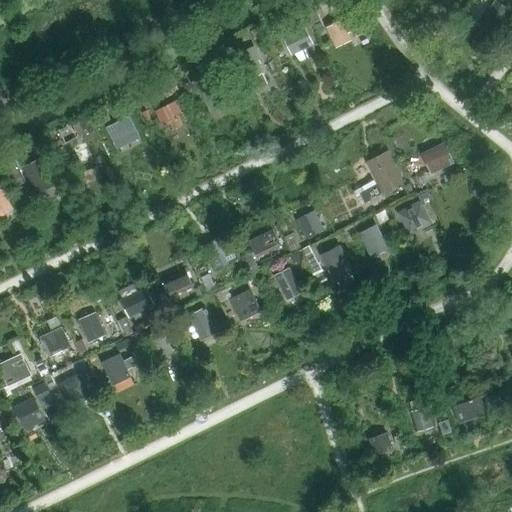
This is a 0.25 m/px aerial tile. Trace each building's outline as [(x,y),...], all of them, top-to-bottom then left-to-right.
[(495,0),(487,12),(500,20),(508,9),(495,0)] [(318,14),(309,18),(314,29),(323,25),(318,14)] [(328,27),(327,27),(336,47),(350,40),(347,33),(354,29),(349,17),(328,27)] [(284,36),(283,36),(292,55),(293,54),(313,45),(304,26),(284,36)] [(281,43),(275,29),(266,33),(272,47),(281,43)] [(269,48),(263,35),(255,39),(261,52),(269,48)] [(254,47),(237,56),(242,67),(246,65),(252,78),(263,72),(256,60),(260,58),(254,47)] [(213,72),(193,81),(198,94),(203,92),(210,107),(226,100),(213,72)] [(173,80),(164,85),(170,96),(179,91),(173,80)] [(176,101),(155,111),(161,123),(165,121),(170,132),(172,132),(183,125),(178,114),(182,112),(176,101)] [(106,113),(96,118),(99,125),(110,120),(106,113)] [(94,131),(87,116),(79,120),(86,135),(94,131)] [(129,116),(107,127),(116,147),(139,136),(129,116)] [(444,142),(421,154),(422,154),(431,174),(454,162),(444,142)] [(100,167),(90,148),(73,155),(82,175),(100,167)] [(40,157),(24,166),(26,170),(30,178),(38,193),(55,185),(40,157)] [(23,177),(15,160),(9,163),(17,180),(23,177)] [(394,162),(372,173),(382,193),(400,185),(394,174),(399,172),(394,162)] [(427,187),(421,174),(410,179),(415,192),(427,187)] [(0,184),(0,209),(10,204),(0,184)] [(427,189),(417,194),(423,205),(432,200),(427,189)] [(398,212),(397,212),(409,235),(431,223),(423,206),(419,208),(416,202),(398,212)] [(389,219),(384,210),(375,215),(380,224),(389,219)] [(317,216),(298,225),(305,239),(324,229),(317,216)] [(376,225),(359,233),(370,257),(387,249),(376,225)] [(272,226),(247,237),(256,256),(257,258),(282,246),(272,226)] [(293,235),(285,239),(292,251),(299,248),(293,235)] [(231,241),(208,252),(216,270),(239,259),(231,241)] [(339,245),(320,255),(334,283),(354,274),(339,245)] [(251,253),(242,257),(251,276),(260,271),(251,253)] [(289,268),(275,275),(287,300),(301,292),(289,268)] [(186,270),(163,280),(171,297),(193,287),(186,270)] [(209,273),(200,277),(208,294),(216,290),(209,273)] [(134,284),(119,291),(122,299),(121,299),(129,317),(154,305),(146,288),(137,292),(134,284)] [(226,287),(215,292),(220,301),(230,296),(226,287)] [(251,288),(230,299),(240,321),(261,310),(251,288)] [(173,311),(168,300),(160,304),(165,315),(173,311)] [(189,316),(188,316),(201,341),(216,333),(203,309),(189,316)] [(181,312),(172,316),(177,326),(186,322),(181,312)] [(96,313),(79,319),(88,342),(105,335),(96,313)] [(133,333),(126,318),(118,322),(125,337),(133,333)] [(62,327),(41,337),(41,338),(49,356),(70,346),(62,327)] [(162,329),(147,336),(158,359),(173,352),(162,329)] [(146,346),(140,332),(131,336),(138,350),(146,346)] [(132,344),(129,338),(116,344),(119,350),(132,344)] [(88,350),(82,339),(75,343),(80,353),(88,350)] [(120,353),(102,362),(113,385),(118,383),(131,376),(128,369),(135,366),(131,357),(124,361),(120,353)] [(21,354),(0,363),(0,367),(8,385),(31,375),(21,354)] [(48,371),(42,358),(34,362),(40,375),(48,371)] [(80,373),(57,385),(68,406),(68,405),(90,394),(80,373)] [(51,374),(44,378),(50,391),(57,387),(51,374)] [(0,399),(8,396),(1,381),(0,381),(0,399)] [(44,383),(33,388),(41,403),(52,397),(44,383)] [(454,383),(446,386),(452,402),(460,399),(454,383)] [(34,397),(14,407),(25,430),(45,420),(34,397)] [(483,405),(456,414),(459,424),(486,414),(483,405)] [(426,408),(412,412),(418,431),(432,427),(426,408)] [(448,420),(439,423),(442,435),(451,432),(448,420)] [(387,432),(369,439),(374,454),(393,448),(387,432)] [(403,446),(399,436),(394,437),(398,447),(403,446)]
